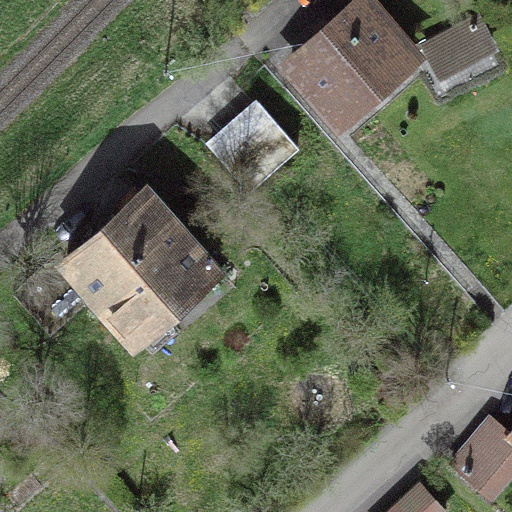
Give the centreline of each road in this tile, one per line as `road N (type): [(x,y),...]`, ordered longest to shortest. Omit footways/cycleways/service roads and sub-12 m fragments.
road 1 (residential): [(203,93),(0,281)]
road 2 (residential): [(511,358),(341,511)]
